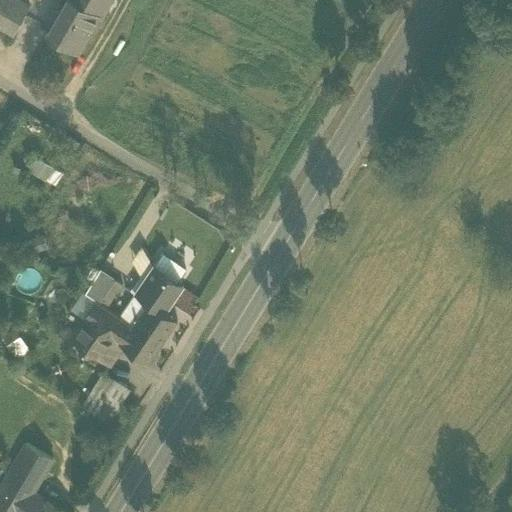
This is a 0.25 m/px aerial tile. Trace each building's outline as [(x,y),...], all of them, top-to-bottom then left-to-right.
[(0,0),(0,22),(15,31),(31,4),(24,0),(0,0)] [(64,0),(47,30),(78,48),(98,14),(99,12),(78,0),(64,0)] [(98,14),(100,16),(109,0),(78,0),(99,12),(98,14)] [(27,169),(47,180),(54,167),(35,156),(27,169)] [(28,239),(32,252),(47,247),(42,234),(28,239)] [(161,253),(154,264),(177,280),(185,268),(161,253)] [(136,293),(148,300),(149,299),(165,310),(183,283),(177,280),(154,264),(135,292),(136,293)] [(98,300),(101,302),(116,278),(100,268),(86,292),(98,300)] [(74,310),(86,318),(98,300),(86,292),(74,310)] [(148,300),(136,293),(133,297),(145,305),(148,300)] [(133,297),(121,316),(132,324),(145,305),(133,297)] [(132,324),(129,328),(143,338),(147,334),(161,343),(178,318),(165,310),(149,299),(148,300),(145,305),(132,324)] [(129,328),(132,324),(121,316),(101,302),(98,300),(86,318),(85,318),(120,342),(129,328)] [(109,361),(122,343),(120,342),(85,318),(73,336),(109,361)] [(1,331),(18,359),(30,351),(14,324),(1,331)] [(148,361),(161,343),(147,334),(143,338),(129,328),(120,342),(122,343),(148,361)] [(83,407),(95,415),(104,399),(103,399),(116,379),(105,372),(83,407)] [(95,415),(108,423),(118,407),(130,387),(116,379),(103,399),(104,399),(95,415)] [(13,465),(40,481),(53,458),(26,442),(13,465)] [(72,511),(73,511),(48,498),(47,500),(33,492),(40,481),(13,465),(0,487),(0,511),(72,511)]
